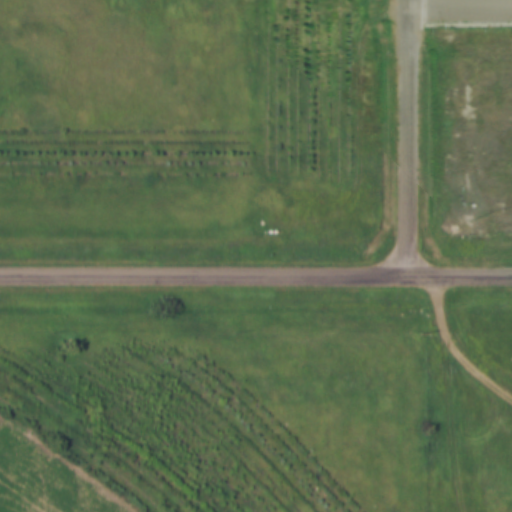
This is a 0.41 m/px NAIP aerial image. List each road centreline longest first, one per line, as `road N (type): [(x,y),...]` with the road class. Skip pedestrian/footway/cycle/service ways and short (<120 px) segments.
road 1 (residential): [(511,278),(0,276)]
road 2 (residential): [(406,0),(405,278)]
